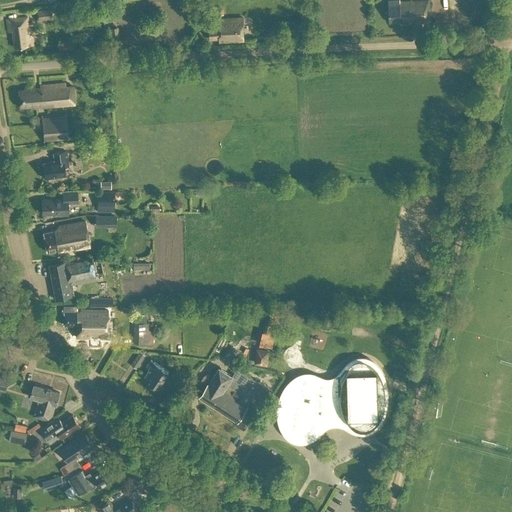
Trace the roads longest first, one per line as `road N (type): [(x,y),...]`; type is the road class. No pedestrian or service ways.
road 1 (track): [(511,29),(388,511)]
road 2 (unclassified): [(301,51),(0,68)]
road 3 (unclassified): [(301,51),(511,42)]
road 4 (tertiary): [(54,347),(19,272),(0,152)]
road 5 (unclassified): [(244,492),(238,477),(115,396),(93,399)]
road 6 (tertiary): [(93,399),(171,511)]
